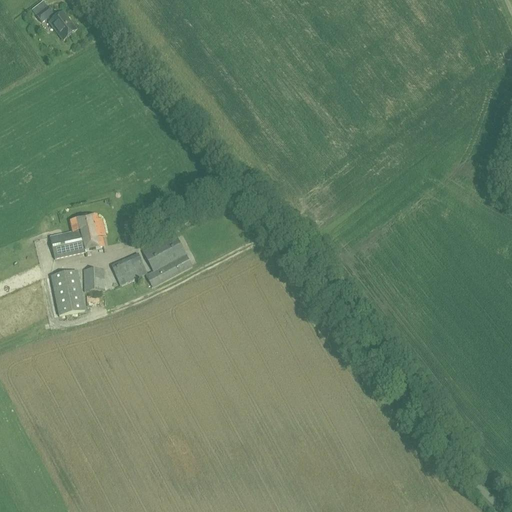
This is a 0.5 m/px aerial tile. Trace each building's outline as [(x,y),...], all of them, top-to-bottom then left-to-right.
[(55,19),(53,16),(54,15),(48,8),(36,17),(42,25),(47,21),(50,24),(49,24),(63,42),(77,31),(63,13),(55,19)] [(98,222),(97,216),(70,222),(73,232),(50,238),(55,261),(86,254),(86,252),(105,247),(103,237),(105,237),(102,221),(98,222)] [(153,290),(193,268),(175,236),(142,253),(153,273),(146,276),(153,290)] [(121,287),(147,275),(137,255),(111,266),(121,287)] [(84,293),(105,292),(104,270),(83,271),(84,293)] [(59,318),(85,312),(77,272),(50,277),(59,318)]
